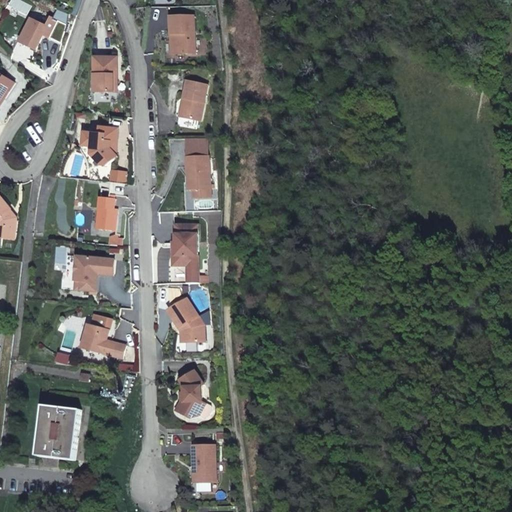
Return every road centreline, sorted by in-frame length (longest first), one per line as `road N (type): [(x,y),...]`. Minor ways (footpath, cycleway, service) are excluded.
road 1 (residential): [(155,486),(141,84),(118,0)]
road 2 (residential): [(64,80),(50,137),(28,175),(8,175),(0,155),(15,116)]
